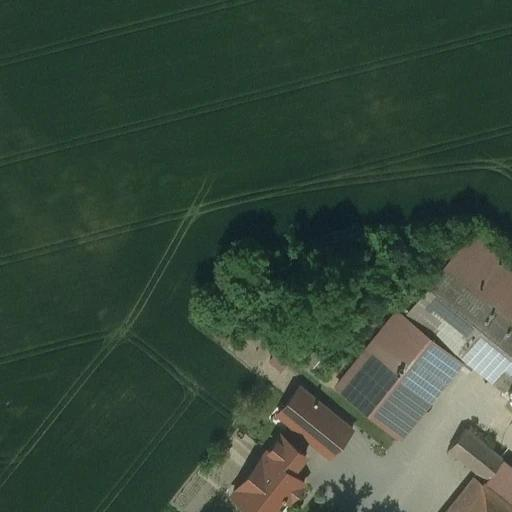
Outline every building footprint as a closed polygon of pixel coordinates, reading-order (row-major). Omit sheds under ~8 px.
[(511,380),(511,263),(473,232),(409,310),(408,311),(476,365),(505,389),(511,380)] [(408,311),(409,310),(403,305),(337,387),(400,438),(461,362),(472,371),(476,365),(408,311)] [(311,396),(286,426),(376,500),(401,470),(311,396)] [(488,479),(503,460),(464,429),(449,449),(488,479)] [(281,435),(268,452),(292,471),(305,455),(281,435)] [(289,502),(305,482),(292,471),(268,452),(233,495),(254,511),(271,511),(283,497),(289,502)] [(488,479),(484,484),(511,506),(511,466),(503,460),(488,479)] [(511,511),(511,506),(484,484),(461,511),(511,511)]
